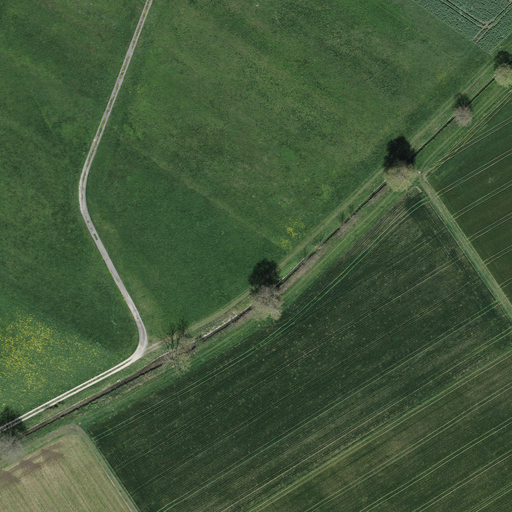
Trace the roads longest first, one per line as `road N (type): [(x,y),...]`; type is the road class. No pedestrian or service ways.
road 1 (track): [(137,356),(235,303),(511,44)]
road 2 (track): [(149,0),(79,200),(143,333),(137,356)]
road 3 (track): [(0,461),(70,426),(86,433),(138,511)]
road 4 (track): [(137,356),(0,428)]
road 5 (track): [(427,185),(511,311)]
